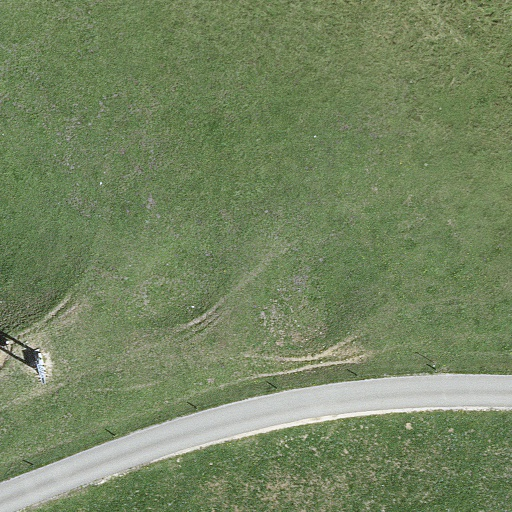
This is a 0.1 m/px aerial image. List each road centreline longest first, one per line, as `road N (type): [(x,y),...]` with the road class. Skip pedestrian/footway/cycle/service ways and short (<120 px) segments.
road 1 (unclassified): [(219,424),(320,400),(511,397)]
road 2 (unclassified): [(219,424),(0,511)]
